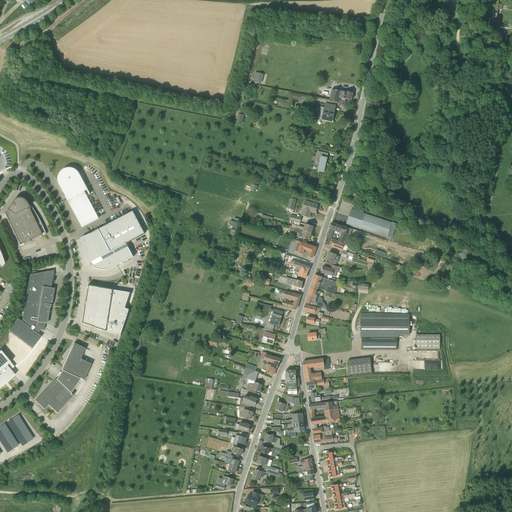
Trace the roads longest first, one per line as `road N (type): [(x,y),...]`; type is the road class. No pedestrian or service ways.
road 1 (track): [(185,200),(139,328),(108,494),(239,491)]
road 2 (tertiary): [(289,344),(351,149),(387,0)]
road 3 (unclassified): [(0,406),(50,350),(69,293),(59,228),(34,184),(18,174)]
road 4 (tertiary): [(289,344),(235,511)]
road 5 (tertiary): [(324,511),(299,362),(289,344)]
